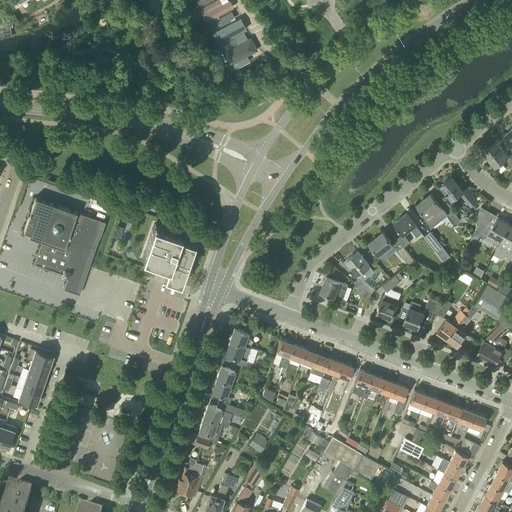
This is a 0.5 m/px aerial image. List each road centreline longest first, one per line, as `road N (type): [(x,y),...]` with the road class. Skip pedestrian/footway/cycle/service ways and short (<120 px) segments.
road 1 (residential): [(287,317),(306,266),(322,248),(453,145)]
road 2 (residential): [(511,400),(287,317)]
road 3 (tertiary): [(138,509),(217,287)]
road 4 (residential): [(25,471),(65,350),(9,331)]
road 5 (tertiary): [(339,106),(402,47),(474,0)]
road 6 (tertiary): [(163,128),(0,104)]
road 7 (tertiary): [(423,0),(311,86)]
